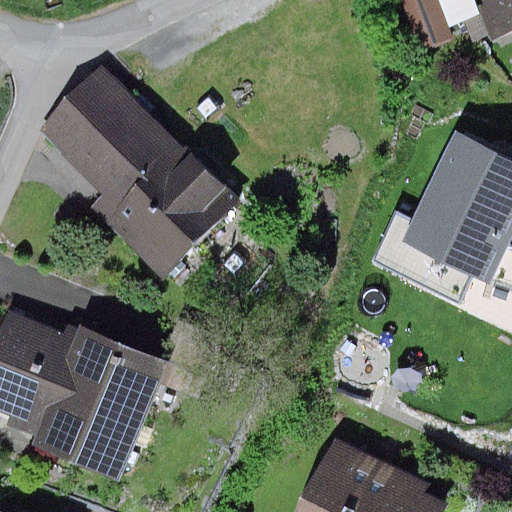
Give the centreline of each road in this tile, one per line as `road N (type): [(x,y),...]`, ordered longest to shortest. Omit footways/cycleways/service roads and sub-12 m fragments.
road 1 (residential): [(63,54),(0,203)]
road 2 (residential): [(196,0),(63,54)]
